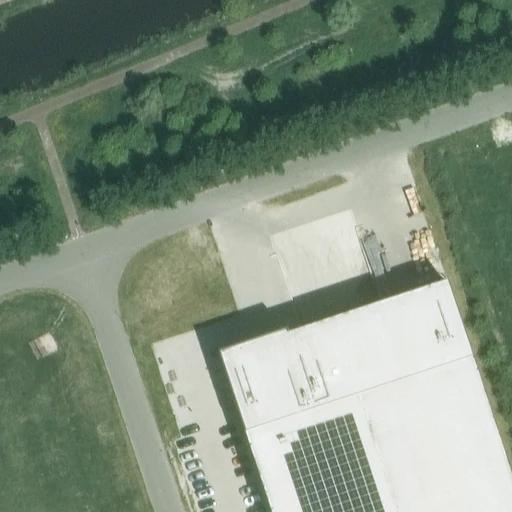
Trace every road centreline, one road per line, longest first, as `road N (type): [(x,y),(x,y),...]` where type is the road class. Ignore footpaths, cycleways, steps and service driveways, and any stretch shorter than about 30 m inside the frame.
road 1 (unclassified): [(511,98),(88,255)]
road 2 (unclassified): [(88,255),(171,511)]
